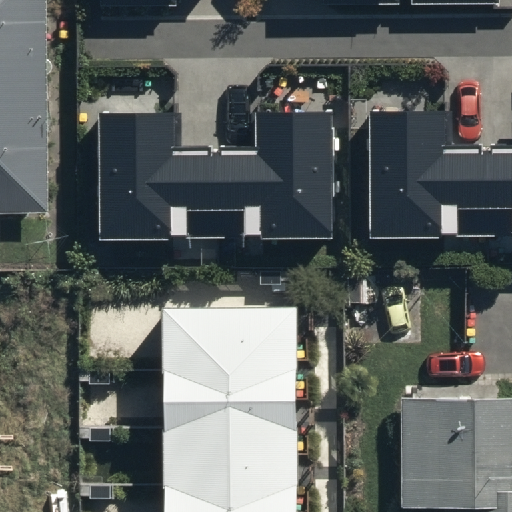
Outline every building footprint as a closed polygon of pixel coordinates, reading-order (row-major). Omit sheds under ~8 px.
[(0,0),(0,211),(44,211),(42,0),(0,0)] [(100,0),(100,10),(177,10),(177,0),(322,0),(323,8),(405,8),(404,0),(100,0)] [(180,118),(102,119),(103,248),(336,246),(334,115),(259,116),(259,154),(180,155),(180,118)] [(446,119),(369,120),(370,249),(511,247),(511,155),(447,156),(446,119)] [(167,511),(298,511),(297,308),(166,309),(167,511)] [(439,510),(439,511),(511,511),(511,397),(392,398),(393,510),(439,510)]
